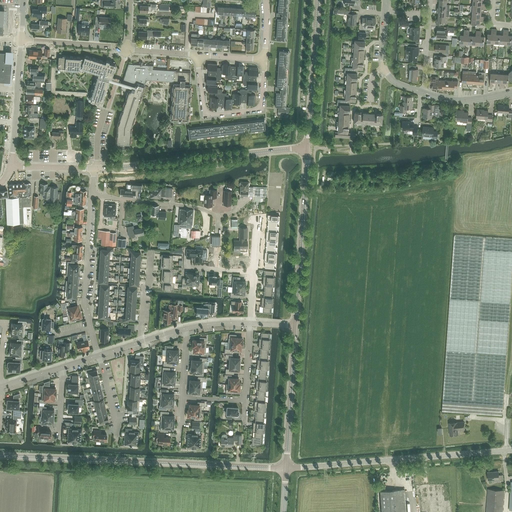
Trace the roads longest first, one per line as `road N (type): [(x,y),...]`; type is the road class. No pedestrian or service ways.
road 1 (unclassified): [(0,456),(286,468)]
road 2 (unclassified): [(286,468),(511,450)]
road 3 (tertiary): [(308,147),(94,168)]
road 4 (tertiary): [(295,326),(308,147)]
road 5 (residential): [(92,196),(218,217),(246,201)]
road 6 (tertiary): [(308,147),(318,0)]
road 7 (tertiary): [(286,468),(295,326)]
road 8 (tertiary): [(10,166),(21,39)]
